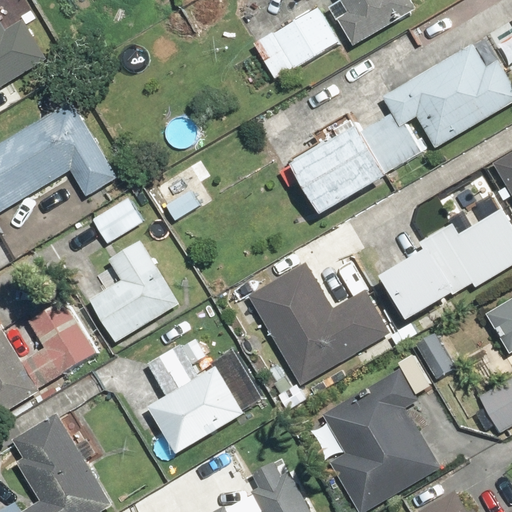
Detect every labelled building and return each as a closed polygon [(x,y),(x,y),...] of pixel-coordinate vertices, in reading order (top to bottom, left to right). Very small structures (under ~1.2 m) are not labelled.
[(347,0),(348,0),(336,7),(360,48),(427,8),(422,0),(347,0)] [(345,43),(326,8),(262,44),(282,79),(345,43)] [(12,31),(0,11),(0,94),(55,60),(30,20),(12,31)] [(479,40),(390,94),(406,121),(422,111),(441,142),(511,99),(511,67),(504,55),(493,63),(479,40)] [(84,103),(0,147),(0,217),(78,175),(91,199),(126,180),(84,103)] [(407,131),(397,113),(368,128),(364,121),(346,130),(350,138),(303,164),(332,216),(401,178),(398,172),(429,156),(414,127),(407,131)] [(511,154),(500,161),(511,181),(511,154)] [(135,197),(98,221),(114,245),(150,222),(135,197)] [(511,269),(511,211),(472,235),(464,222),(429,242),(437,255),(399,278),(425,321),(511,269)] [(189,306),(151,240),(116,261),(128,281),(98,299),(124,343),(189,306)] [(316,259),(255,294),(307,386),(399,334),(374,291),(344,308),(316,259)] [(49,351),(31,361),(48,392),(81,374),(78,369),(105,355),(74,300),(33,322),(49,351)] [(511,303),(494,314),(511,347),(511,303)] [(0,313),(0,423),(47,397),(0,313)] [(443,333),(424,346),(446,378),(465,365),(443,333)] [(159,408),(188,455),(256,414),(227,368),(206,381),(197,367),(214,357),(201,336),(154,365),(175,398),(159,408)] [(339,462),(368,511),(373,511),(449,468),(410,403),(423,395),(409,371),(331,417),(352,454),(339,462)] [(511,432),(511,383),(486,401),(509,435),(511,432)] [(31,511),(108,511),(122,503),(65,413),(21,441),(31,457),(22,462),(47,502),(31,511)] [(223,511),(331,511),(326,502),(310,511),(288,473),(258,491),(267,507),(258,511),(239,511),(235,505),(223,511)] [(480,511),(478,509),(474,511),(459,489),(423,511),(480,511)]
